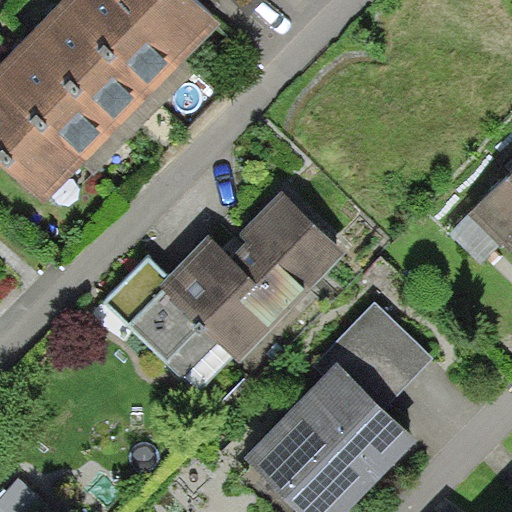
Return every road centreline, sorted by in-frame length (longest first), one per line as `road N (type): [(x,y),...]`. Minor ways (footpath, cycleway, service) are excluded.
road 1 (residential): [(343,0),(0,356)]
road 2 (residential): [(511,411),(413,511)]
